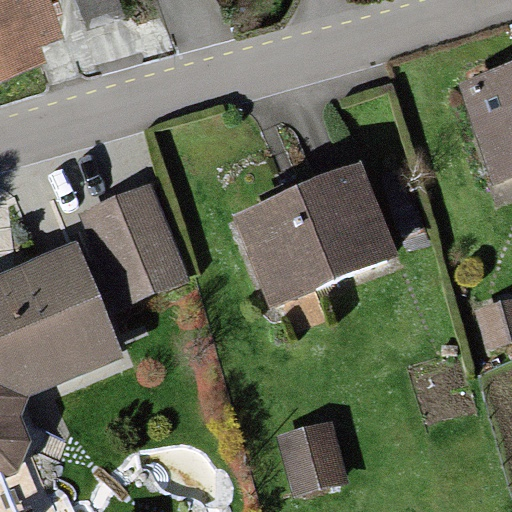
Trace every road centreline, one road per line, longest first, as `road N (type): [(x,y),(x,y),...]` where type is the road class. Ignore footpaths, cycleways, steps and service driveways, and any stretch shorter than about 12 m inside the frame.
road 1 (residential): [(0,135),(335,57)]
road 2 (residential): [(335,57),(511,0)]
